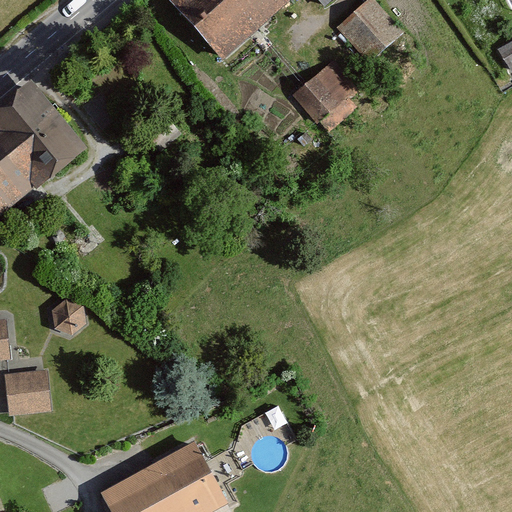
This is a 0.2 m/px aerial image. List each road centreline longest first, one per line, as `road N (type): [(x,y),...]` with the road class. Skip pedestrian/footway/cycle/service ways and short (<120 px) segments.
road 1 (residential): [(0,429),(74,469),(90,511)]
road 2 (secondary): [(0,79),(93,0)]
